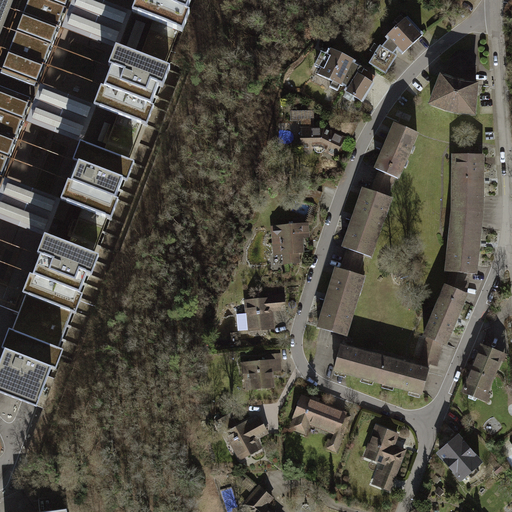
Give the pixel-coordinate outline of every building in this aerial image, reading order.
[(0,0),(0,45),(16,0),(0,0)] [(75,0),(0,196),(0,307),(14,313),(38,256),(46,236),(59,201),(67,179),(73,162),(81,142),(93,107),(100,87),(105,74),(114,48),(127,13),(132,0),(75,0)] [(28,0),(24,12),(59,25),(65,8),(68,0),(28,0)] [(178,32),(183,34),(191,13),(188,12),(192,0),(125,0),(122,11),(127,13),(152,22),(178,32)] [(59,25),(24,12),(22,17),(16,32),(8,54),(2,70),(0,75),(35,88),(37,83),(43,68),(51,45),(57,30),(59,25)] [(383,45),(372,64),(386,75),(400,57),(397,55),(403,47),(408,53),(428,36),(413,18),(390,37),(394,40),(388,48),(383,45)] [(178,32),(152,22),(140,57),(166,66),(178,32)] [(143,125),(148,127),(156,107),(153,106),(158,93),(161,94),(171,68),(166,66),(140,57),(114,48),(110,46),(101,72),(105,74),(100,87),(95,85),(88,105),(93,107),(117,116),(143,125)] [(337,49),(323,73),(352,89),(350,93),(367,102),(379,83),(362,73),(366,65),(337,49)] [(448,70),(434,103),(464,112),(490,114),(489,81),(484,79),(483,64),(479,55),(470,52),(463,56),(456,62),(453,72),(448,70)] [(28,105),(31,99),(0,87),(0,134),(15,140),(23,121),(28,105)] [(143,125),(117,116),(115,121),(113,126),(106,145),(104,151),(129,160),(143,125)] [(378,171),(374,180),(378,184),(383,186),(389,188),(394,177),(400,180),(416,131),(392,122),(374,170),(378,171)] [(329,128),(303,128),(305,148),(324,148),(340,155),(347,138),(329,128)] [(14,143),(15,140),(0,134),(0,179),(8,159),(14,143)] [(107,219),(112,221),(120,199),(117,198),(124,181),(128,182),(135,163),(129,160),(104,151),(81,142),(75,140),(67,160),(73,162),(67,179),(61,177),(53,199),(59,201),(71,205),(81,209),(107,219)] [(490,154),(465,154),(465,208),(489,208),(490,154)] [(368,188),(347,246),(377,256),(396,198),(368,188)] [(71,205),(59,201),(52,220),(64,225),(71,205)] [(465,208),(458,271),(482,273),(489,208),(465,208)] [(107,219),(81,209),(77,220),(68,244),(94,255),(107,219)] [(287,265),(304,263),(302,254),(308,253),(307,239),(313,239),(311,222),(273,225),(275,257),(285,256),(287,265)] [(74,314),(76,315),(85,292),(82,291),(88,276),(92,277),(100,257),(94,255),(68,244),(46,236),(41,234),(33,254),(38,256),(39,256),(32,272),(28,270),(19,293),(23,295),(24,295),(74,314)] [(369,277),(340,267),(322,327),(352,336),(369,277)] [(475,295),(454,287),(432,340),(453,349),(475,295)] [(253,331),(277,330),(274,310),(288,308),(287,298),(286,290),(269,292),(270,297),(247,298),(248,310),(252,310),(253,331)] [(53,370),(56,371),(64,351),(61,350),(9,332),(6,331),(2,329),(0,336),(0,350),(2,352),(0,356),(0,394),(32,406),(39,408),(53,370)] [(391,357),(347,344),(339,371),(384,384),(391,357)] [(485,346),(465,393),(490,404),(508,355),(485,346)] [(253,373),(255,389),(278,387),(276,371),(284,371),(282,355),(273,355),(273,359),(246,361),(246,374),(253,373)] [(384,384),(427,396),(434,369),(391,357),(384,384)] [(353,411),(303,394),(291,427),(308,433),(312,421),(336,429),(329,448),(339,451),(353,411)] [(272,434),(262,415),(238,429),(235,423),(226,427),(245,461),(266,450),(261,440),(272,434)] [(401,433),(375,423),(363,454),(380,460),(371,482),(392,491),(409,449),(396,444),(401,433)] [(450,445),(441,454),(466,482),(489,462),(464,433),(450,445)] [(276,511),(268,505),(275,496),(264,485),(247,505),(253,511),(276,511)]
